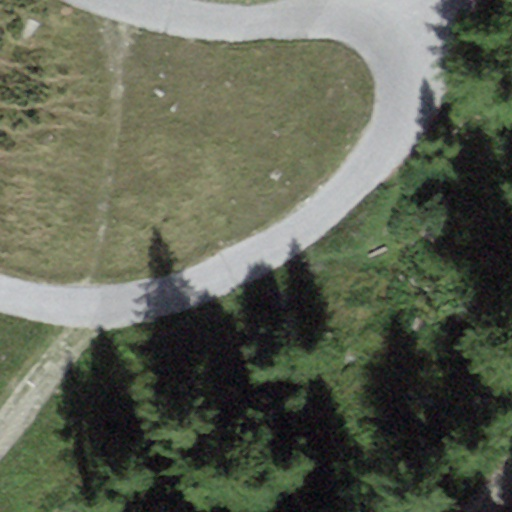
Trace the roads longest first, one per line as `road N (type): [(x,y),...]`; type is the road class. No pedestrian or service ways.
road 1 (track): [(404,3),(410,90),(364,172),(249,263),(107,305),(0,294)]
road 2 (track): [(100,0),(233,28),(404,3)]
